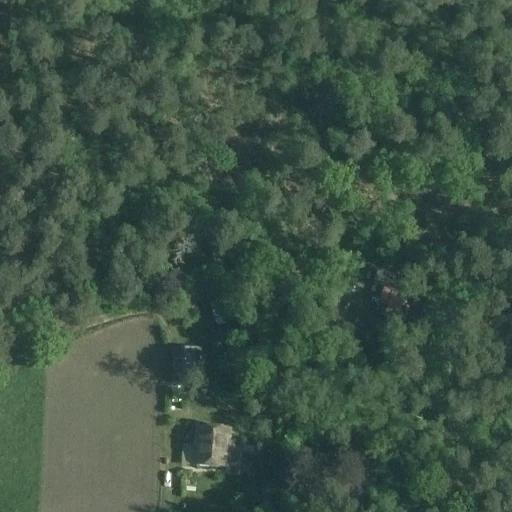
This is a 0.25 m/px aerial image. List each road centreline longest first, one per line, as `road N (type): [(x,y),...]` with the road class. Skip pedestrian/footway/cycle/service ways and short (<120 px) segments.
road 1 (track): [(511,213),(350,182),(220,187),(155,208),(55,279),(47,298),(58,335)]
road 2 (track): [(58,335),(122,311),(170,308),(208,325),(226,347),(233,386)]
